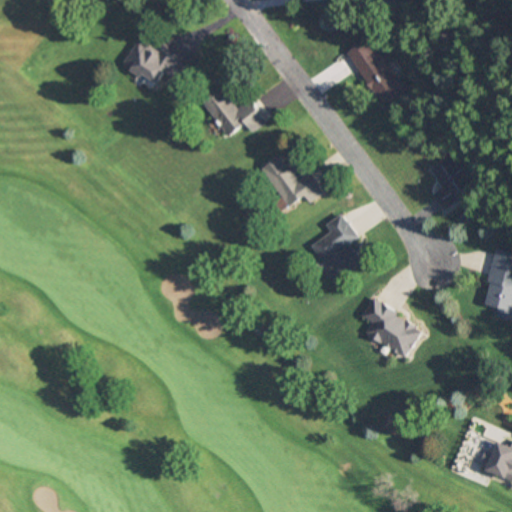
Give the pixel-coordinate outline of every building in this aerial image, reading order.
[(119,54),(133,34),(153,47),(155,44),(181,60),(173,76),(161,71),(156,81),(126,62),(129,59),(119,54)] [(342,49),(378,104),(402,89),(380,51),(373,54),(361,39),(342,49)] [(199,96),(226,76),(239,96),(248,92),(267,115),(248,127),(240,121),(226,132),(199,96)] [(257,163),(283,200),(299,190),(306,198),(318,190),(303,166),(294,172),(286,163),(283,165),(273,152),(257,163)] [(433,183),(427,188),(438,209),(452,200),(450,195),(464,186),(444,158),(425,170),(433,183)] [(307,240),(325,228),(322,220),(335,211),(354,235),(346,245),(357,258),(329,277),(307,240)] [(511,255),(491,249),(478,301),(492,305),(492,314),(510,317),(511,311),(511,255)] [(356,310),(367,293),(417,329),(398,356),(361,326),(367,318),(356,310)] [(483,464),(494,437),(505,442),(509,437),(511,438),(511,472),(510,477),(483,464)]
